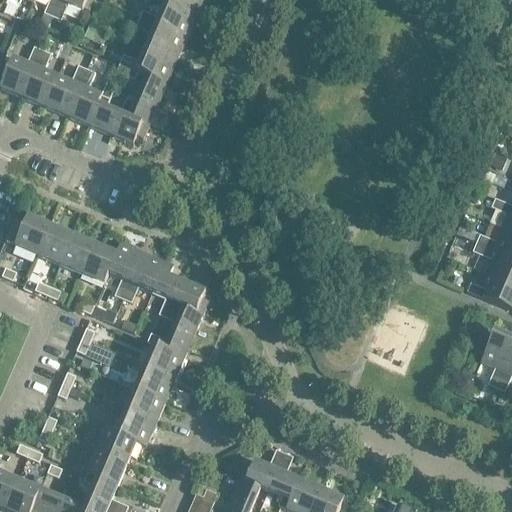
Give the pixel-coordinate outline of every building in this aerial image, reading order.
[(50,0),(43,18),(52,21),(60,0),(50,0)] [(60,0),(52,21),(60,24),(67,6),(82,13),(83,10),(88,13),(93,0),(60,0)] [(167,0),(165,7),(195,20),(203,0),(167,0)] [(138,22),(186,42),(195,20),(165,7),(159,21),(141,13),(138,22)] [(146,51),(176,64),(186,42),(138,22),(134,30),(152,38),(146,51)] [(90,26),(85,38),(94,42),(94,41),(103,39),(106,33),(90,26)] [(0,90),(22,100),(42,54),(34,51),(27,66),(13,60),(0,90)] [(112,53),(109,59),(121,64),(120,66),(137,74),(145,78),(167,87),(176,64),(146,51),(140,65),(124,58),(123,58),(112,53)] [(42,54),(22,100),(44,110),(57,79),(43,73),(50,58),(42,54)] [(137,74),(120,66),(116,75),(134,82),(137,74)] [(57,79),(44,110),(66,119),(87,72),(79,68),(71,85),(57,79)] [(87,128),(100,98),(87,92),(94,75),(87,72),(66,119),(87,128)] [(134,104),(127,121),(148,130),(167,87),(145,78),(134,104)] [(110,100),(116,85),(107,81),(101,96),(110,100)] [(105,112),(110,100),(101,96),(100,98),(87,128),(110,138),(118,118),(105,112)] [(148,130),(127,121),(134,104),(126,101),(118,118),(110,138),(133,148),(137,140),(143,143),(148,130)] [(495,156),(490,167),(499,171),(503,160),(495,156)] [(485,172),(481,182),(491,186),(495,177),(485,172)] [(511,208),(495,202),(491,211),(508,218),(502,232),(511,236),(511,208)] [(14,222),(5,243),(15,248),(37,258),(50,228),(28,218),(24,226),(14,222)] [(37,258),(59,268),(72,237),(50,228),(37,258)] [(497,245),(480,238),(476,246),(494,254),(502,258),(511,262),(511,236),(502,232),(497,245)] [(72,237),(59,268),(81,277),(94,247),(72,237)] [(122,282),(114,300),(122,304),(143,255),(120,246),(116,256),(117,256),(108,276),(108,277),(122,282)] [(476,246),(473,255),(491,262),(494,254),(476,246)] [(81,277),(104,287),(108,277),(108,276),(117,256),(116,256),(94,247),(81,277)] [(130,307),(138,289),(152,295),(165,265),(143,255),(122,304),(130,307)] [(511,262),(502,258),(493,280),(511,287),(511,262)] [(173,269),(165,265),(152,295),(166,301),(158,318),(167,321),(183,284),(169,279),(173,269)] [(5,271),(1,279),(13,284),(16,276),(5,271)] [(511,287),(493,280),(487,293),(471,286),(467,295),(511,314),(511,287)] [(184,309),(203,317),(208,305),(202,302),(205,294),(183,284),(167,321),(175,325),(177,325),(184,309)] [(35,294),(46,299),(50,290),(38,285),(35,294)] [(50,290),(46,299),(57,304),(61,295),(50,290)] [(79,313),(91,318),(95,310),(83,304),(79,313)] [(147,346),(153,348),(184,362),(203,317),(184,309),(177,325),(175,325),(167,344),(150,337),(147,346)] [(95,310),(91,318),(103,323),(107,315),(95,310)] [(107,315),(103,323),(113,327),(117,316),(108,313),(107,315)] [(81,343),(89,347),(94,336),(86,332),(81,343)] [(495,371),(488,388),(496,392),(511,355),(511,342),(494,335),(481,366),(495,371)] [(99,338),(96,345),(105,349),(108,343),(99,338)] [(85,358),(89,347),(81,343),(76,354),(85,358)] [(144,370),(175,383),(184,362),(153,348),(144,370)] [(505,395),(511,379),(511,378),(511,355),(496,392),(505,395)] [(135,392),(165,405),(175,383),(144,370),(135,392)] [(62,387),(71,391),(76,379),(67,376),(62,387)] [(66,402),(71,391),(62,387),(57,399),(66,402)] [(125,414),(156,427),(165,405),(135,392),(125,414)] [(80,409),(77,418),(87,422),(91,413),(80,409)] [(116,410),(107,432),(116,436),(137,445),(137,446),(146,450),(156,427),(125,414),(116,410)] [(47,422),(43,432),(51,436),(56,425),(47,422)] [(116,436),(106,431),(96,454),(127,467),(137,446),(137,445),(116,436)] [(51,436),(43,432),(38,443),(47,446),(51,436)] [(16,456),(27,461),(31,452),(20,447),(16,456)] [(31,452),(27,461),(39,466),(43,457),(31,452)] [(251,472),(245,469),(240,481),(261,490),(269,494),(284,457),(276,453),(269,469),(255,464),(251,472)] [(118,489),(127,467),(96,454),(87,476),(118,489)] [(269,494),(282,500),(278,510),(283,511),(286,511),(299,483),(286,477),(293,460),(284,457),(269,494)] [(51,468),(47,476),(59,481),(62,473),(51,468)] [(5,511),(18,482),(0,474),(0,510),(3,511),(5,511)] [(83,485),(93,489),(87,502),(109,511),(127,511),(128,510),(112,503),(118,489),(87,476),(83,485)] [(240,481),(226,511),(251,511),(261,490),(240,481)] [(32,511),(41,492),(18,482),(5,511),(32,511)] [(286,511),(312,511),(322,492),(299,483),(286,511)] [(41,492),(32,511),(83,511),(84,510),(41,492)] [(203,501),(214,506),(218,497),(206,492),(203,501)] [(312,511),(339,511),(344,502),(322,492),(312,511)] [(109,511),(87,502),(84,510),(83,511),(109,511)]
